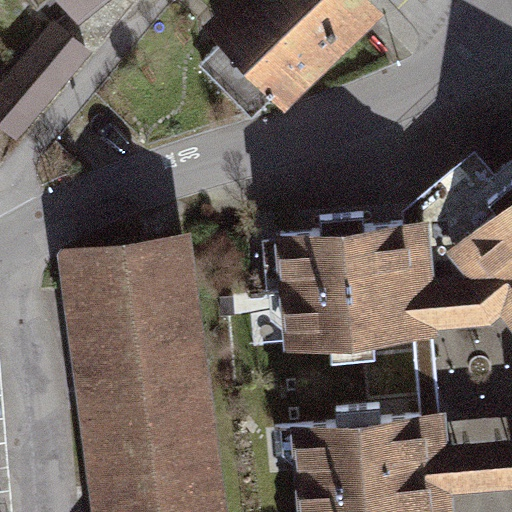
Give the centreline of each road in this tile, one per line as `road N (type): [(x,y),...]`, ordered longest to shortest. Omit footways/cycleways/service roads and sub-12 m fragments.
road 1 (residential): [(14,239),(143,181),(437,76),(488,34)]
road 2 (residential): [(45,511),(14,239)]
